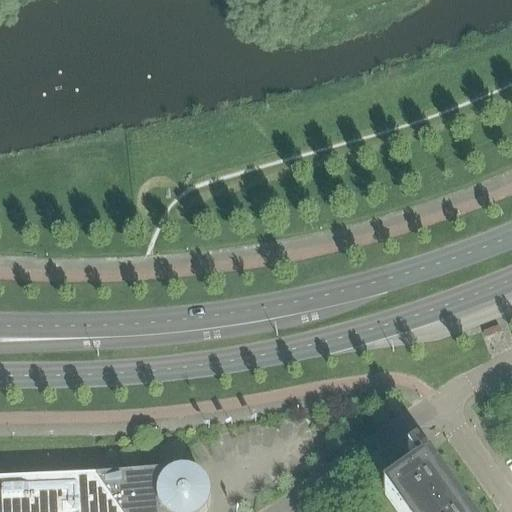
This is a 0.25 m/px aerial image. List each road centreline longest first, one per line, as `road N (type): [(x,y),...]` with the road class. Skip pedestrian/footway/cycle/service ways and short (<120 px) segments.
road 1 (primary): [(0,377),(252,359),(511,279)]
road 2 (primary): [(511,235),(298,301),(156,322),(0,326)]
road 3 (unclassified): [(277,511),(436,402)]
road 4 (residential): [(511,509),(436,402)]
